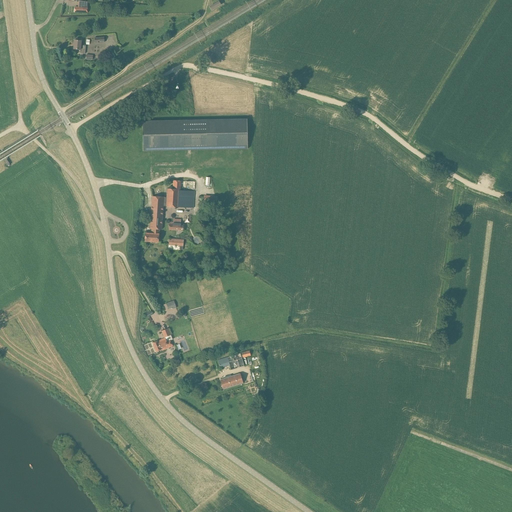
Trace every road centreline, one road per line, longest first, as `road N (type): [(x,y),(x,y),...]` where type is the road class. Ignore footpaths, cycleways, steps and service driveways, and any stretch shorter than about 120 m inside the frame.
road 1 (tertiary): [(308,511),(170,409),(134,356),(114,295),(103,210),(40,75),(28,0)]
road 2 (track): [(511,203),(433,166),(362,111),(189,64),(71,129)]
road 3 (unknown): [(59,109),(200,17)]
road 4 (unknown): [(93,182),(193,178),(194,207),(172,213)]
road 5 (track): [(107,238),(72,174),(21,123)]
road 6 (track): [(21,123),(6,0)]
